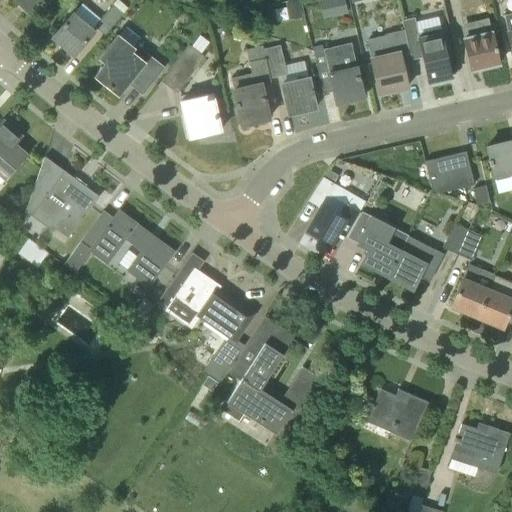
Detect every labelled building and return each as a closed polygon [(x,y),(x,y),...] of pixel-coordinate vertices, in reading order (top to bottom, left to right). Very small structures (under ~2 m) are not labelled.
[(45,7),(51,0),(17,0),(33,14),(31,16),(32,17),(43,5),(45,7)] [(102,21),(96,27),(105,35),(127,8),(117,0),(115,0),(100,19),(102,21)] [(94,28),(96,27),(102,21),(100,19),(95,15),(92,17),(79,6),(75,10),(52,37),(73,55),(95,29),(94,28)] [(402,20),(404,29),(409,53),(420,51),(427,82),(431,81),(431,84),(449,80),(448,77),(451,76),(440,28),(417,34),(414,17),(402,20)] [(491,29),(488,17),(461,23),(463,36),(464,36),(472,70),(498,63),(491,29)] [(97,59),(104,65),(96,75),(108,85),(106,87),(110,89),(111,88),(118,94),(128,80),(143,92),(141,94),(142,95),(163,68),(136,46),(142,37),(126,23),(97,59)] [(409,53),(404,29),(385,33),(386,34),(366,39),(370,56),(371,56),(379,92),(407,86),(400,58),(410,56),(409,53)] [(280,44),(263,48),(270,78),(287,74),(280,44)] [(174,85),(198,54),(187,45),(163,77),(174,85)] [(271,81),(270,78),(263,48),(262,45),(246,49),(251,72),(230,77),(242,126),(269,120),(261,84),(271,81)] [(326,57),(324,48),(313,50),(323,94),(333,91),(336,102),(337,102),(336,100),(349,97),(349,99),(364,96),(353,51),(326,57)] [(289,113),(315,107),(308,75),(281,81),(289,113)] [(189,137),(220,129),(212,94),(181,101),(189,137)] [(0,122),(0,168),(7,175),(27,152),(16,143),(23,136),(3,119),(0,122)] [(498,192),(511,189),(511,139),(487,146),(498,192)] [(441,192),(474,184),(466,151),(425,160),(431,190),(441,192)] [(99,196),(64,170),(45,156),(35,181),(27,204),(35,210),(38,207),(54,218),(50,225),(68,238),(99,196)] [(340,175),(328,168),(322,177),(335,184),(340,175)] [(320,208),(307,230),(330,243),(345,218),(354,224),(360,212),(343,202),(329,195),(335,184),(322,177),(308,201),(320,208)] [(476,204),(489,201),(486,185),(472,188),(476,204)] [(135,223),(119,210),(114,218),(104,210),(79,243),(91,252),(107,264),(125,239),(141,250),(126,270),(147,286),(173,251),(135,223)] [(407,232),(372,216),(358,243),(368,248),(362,261),(387,274),(406,233),(407,232)] [(457,254),(468,229),(454,222),(442,247),(457,254)] [(471,260),(482,235),(468,229),(457,254),(471,260)] [(430,280),(443,253),(409,234),(406,233),(387,274),(413,288),(419,274),(430,280)] [(37,269),(48,254),(28,239),(17,254),(37,269)] [(74,274),(91,252),(79,243),(62,265),(74,274)] [(237,338),(254,313),(219,289),(220,287),(196,269),(202,261),(190,253),(157,301),(166,307),(164,309),(191,328),(199,317),(228,337),(204,370),(219,381),(244,344),(237,338)] [(478,316),(489,289),(476,283),(482,269),(468,263),(463,276),(451,305),(478,316)] [(511,281),(495,274),(489,289),(478,316),(503,326),(511,305),(511,281)] [(132,314),(141,321),(153,304),(144,298),(132,314)] [(260,389),(292,338),(264,320),(239,359),(238,359),(231,370),(242,377),(227,401),(224,399),(218,408),(238,421),(244,412),(276,433),(281,424),(298,434),(311,413),(328,387),(301,369),(284,396),(281,402),(260,389)] [(404,398),(380,388),(366,421),(411,440),(428,401),(407,392),(404,398)] [(486,431),(461,423),(452,449),(449,457),(496,473),(510,432),(488,424),(486,431)] [(423,499),(432,472),(418,467),(409,495),(423,499)]
